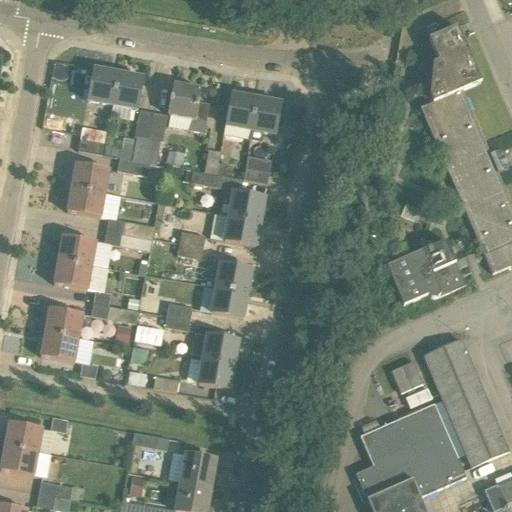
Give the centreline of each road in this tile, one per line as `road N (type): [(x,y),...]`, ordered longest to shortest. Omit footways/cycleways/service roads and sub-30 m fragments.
road 1 (residential): [(252,511),(333,63),(291,60)]
road 2 (residential): [(291,60),(40,23)]
road 3 (residential): [(0,242),(40,23)]
